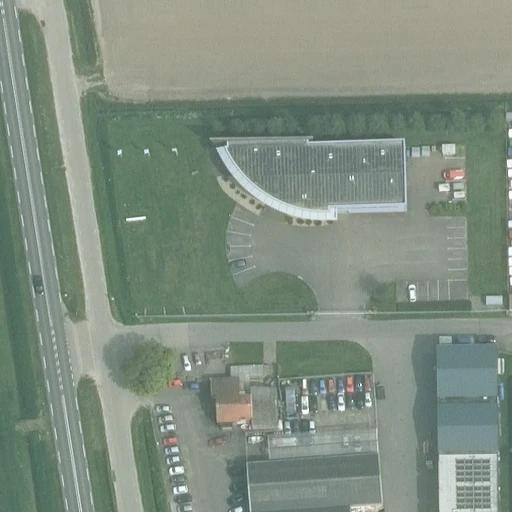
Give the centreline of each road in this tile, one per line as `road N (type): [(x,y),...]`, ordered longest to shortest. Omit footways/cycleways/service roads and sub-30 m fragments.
road 1 (unclassified): [(105,345),(197,334),(511,328)]
road 2 (primary): [(56,352),(0,0)]
road 3 (unclassified): [(105,345),(50,0)]
road 4 (unclassified): [(130,511),(105,345)]
road 5 (primary): [(80,511),(56,352)]
